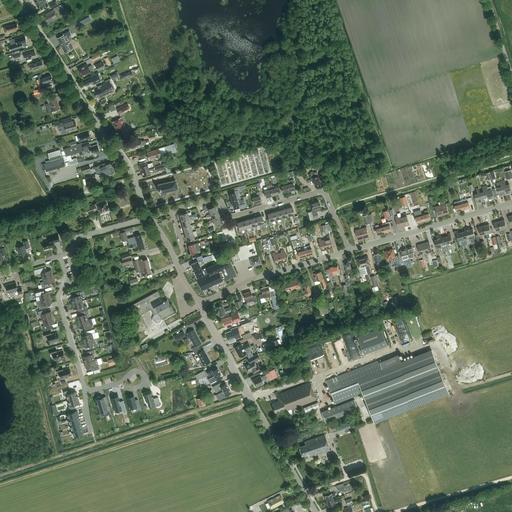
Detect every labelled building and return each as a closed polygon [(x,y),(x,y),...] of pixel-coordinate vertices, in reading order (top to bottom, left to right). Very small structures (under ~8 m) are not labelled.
[(33,0),(38,8),(40,7),(41,10),(49,6),(45,0),(33,0)] [(61,4),(53,9),(53,10),(45,14),(46,16),(45,17),(47,21),(53,18),(54,19),(57,17),(56,13),(57,13),(64,9),(61,4)] [(77,23),(79,27),(91,20),(89,16),(77,23)] [(18,29),(17,27),(18,26),(17,25),(16,24),(16,23),(8,26),(8,25),(4,27),(5,33),(18,29)] [(57,38),(61,45),(70,41),(69,40),(71,39),(70,36),(72,35),(69,31),(63,34),(64,35),(57,38)] [(14,39),(11,40),(10,40),(11,45),(9,45),(10,51),(23,47),(22,43),(26,41),(24,36),(15,39),(14,39)] [(70,42),(70,41),(61,45),(65,53),(73,48),(70,42)] [(24,50),(20,51),(19,51),(14,52),(12,53),(13,59),(21,56),(20,54),(23,53),(25,58),(28,57),(28,58),(31,57),(31,56),(34,56),(33,54),(35,54),(34,50),(31,50),(31,49),(24,51),(24,50)] [(43,66),(41,61),(29,65),(30,70),(43,66)] [(106,68),(102,61),(95,65),(98,71),(106,68)] [(94,70),(92,66),(89,68),(87,65),(78,69),(82,76),(94,70)] [(121,75),(124,80),(131,77),(130,75),(134,74),(132,72),(131,71),(121,75)] [(92,78),(84,82),(84,83),(85,85),(86,86),(92,83),(92,84),(93,85),(102,81),(98,73),(91,77),(92,78)] [(38,80),(40,86),(43,84),(43,83),(52,81),(51,76),(42,78),(39,79),(38,80)] [(110,81),(100,86),(100,85),(97,87),(98,89),(94,91),(95,92),(93,93),(96,98),(97,97),(98,99),(115,91),(110,81)] [(49,114),(53,113),(52,110),(59,108),(57,100),(63,98),(61,92),(46,96),(48,104),(46,104),(49,114)] [(102,107),(108,104),(105,99),(104,98),(101,100),(101,101),(100,101),(102,107)] [(54,128),(61,126),(61,127),(58,127),(62,133),(69,131),(70,133),(69,131),(77,129),(75,121),(69,122),(68,118),(53,122),(53,124),(53,125),(54,128)] [(128,137),(127,135),(128,135),(127,132),(128,131),(121,118),(112,122),(116,131),(118,130),(120,136),(121,135),(123,139),(128,137)] [(90,138),(88,132),(77,136),(79,141),(90,138)] [(132,144),(130,145),(131,149),(136,147),(137,148),(143,147),(142,145),(146,144),(145,140),(141,141),(141,140),(131,143),(132,144)] [(70,155),(73,154),(84,151),(84,152),(91,150),(92,153),(99,151),(97,145),(90,147),(89,142),(82,144),(82,143),(77,145),(71,146),(65,148),(66,149),(64,149),(64,150),(61,151),(65,162),(68,161),(68,160),(72,159),(70,155)] [(63,158),(60,151),(60,149),(47,153),(50,161),(60,158),(63,158)] [(161,156),(158,149),(147,152),(149,160),(161,156)] [(50,161),(44,163),(46,171),(65,166),(63,158),(60,158),(50,161)] [(141,171),(148,169),(148,168),(153,166),(152,163),(147,164),(147,163),(146,163),(145,161),(139,163),(140,165),(139,165),(141,171)] [(107,169),(112,167),(110,163),(105,165),(105,163),(95,167),(97,173),(102,172),(107,169)] [(114,172),(112,167),(107,169),(102,172),(102,173),(104,172),(107,178),(111,177),(110,174),(114,172)] [(148,169),(141,171),(143,177),(150,174),(150,173),(155,172),(154,168),(149,170),(148,169)] [(297,177),(306,174),(305,169),(296,171),(297,177)] [(320,184),(318,176),(317,172),(313,173),(313,171),(310,172),(311,174),(309,174),(310,180),(313,179),(315,186),(320,184)] [(285,179),(286,182),(287,185),(289,191),(295,189),(293,183),(290,184),(289,181),(288,178),(285,179)] [(502,181),(506,194),(511,193),(509,184),(506,185),(504,180),(502,181)] [(158,188),(158,190),(159,190),(160,192),(159,192),(160,193),(177,189),(175,181),(158,185),(158,188)] [(500,196),(506,194),(502,181),(496,183),(498,188),(500,196)] [(269,184),(272,196),(278,194),(276,188),(273,189),(271,183),(269,184)] [(484,186),(488,200),(494,198),(494,197),(492,189),(488,190),(487,185),(484,186)] [(483,201),(488,200),(484,186),(482,187),(484,192),(480,193),(483,201)] [(483,201),(480,193),(479,188),(476,189),(478,193),(474,194),(477,203),(483,201)] [(242,192),(241,190),(237,191),(235,191),(235,193),(230,194),(231,200),(240,198),(238,193),(242,192)] [(252,198),(254,203),(261,201),(259,196),(261,196),(259,192),(256,193),(257,197),(252,198)] [(405,196),(400,198),(402,206),(408,204),(405,196)] [(465,203),(462,204),(463,209),(470,207),(468,202),(472,200),(472,197),(464,200),(465,203)] [(240,201),(240,198),(231,200),(233,207),(239,206),(239,207),(245,205),(244,200),(240,201)] [(109,206),(108,205),(107,204),(108,203),(107,201),(106,201),(105,200),(95,204),(88,207),(88,205),(85,206),(88,214),(98,210),(99,213),(109,210),(109,209),(110,207),(109,206)] [(313,216),(318,215),(317,212),(321,211),(320,207),(319,201),(311,204),(313,208),(311,209),(313,213),(312,213),(313,216)] [(457,202),(454,202),(455,206),(457,211),(463,209),(462,204),(458,205),(457,202)] [(449,213),(447,205),(446,203),(441,205),(444,215),(449,213)] [(444,215),(441,205),(435,206),(438,217),(444,215)] [(211,215),(218,212),(215,206),(208,209),(208,208),(204,210),(205,212),(209,210),(210,214),(211,215)] [(292,207),(286,209),(288,216),(287,216),(288,221),(290,220),(289,216),(294,214),(292,207)] [(288,216),(286,209),(280,210),(282,218),(281,218),(282,223),(284,222),(283,218),(287,216),(288,216)] [(280,210),(274,212),(276,220),(275,220),(276,224),(278,224),(277,219),(281,218),(282,218),(280,210)] [(422,215),(424,221),(431,219),(429,213),(428,210),(425,211),(426,214),(422,215)] [(213,221),(220,218),(218,212),(211,215),(210,214),(206,216),(207,218),(211,216),(213,220),(213,221)] [(276,220),(274,212),(267,214),(270,221),(269,221),(270,226),(272,225),(271,221),(275,220),(276,220)] [(182,221),(189,219),(193,218),(196,217),(196,215),(195,214),(188,216),(187,213),(180,215),(182,221)] [(404,216),(401,217),(404,227),(410,225),(406,213),(404,214),(404,216)] [(424,221),(422,215),(419,216),(418,213),(415,214),(416,217),(417,223),(424,221)] [(258,229),(259,229),(260,229),(259,225),(264,223),(262,216),(256,217),(258,225),(256,225),(258,229)] [(399,228),(404,227),(401,217),(398,217),(398,216),(395,217),(399,228)] [(252,227),(250,227),(252,231),(254,231),(253,226),(256,225),(258,225),(256,217),(249,219),(252,227)] [(213,221),(213,220),(209,221),(210,223),(214,222),(216,227),(223,224),(220,218),(213,221)] [(182,221),(183,228),(191,226),(189,219),(182,221)] [(249,219),(243,221),(245,228),(244,229),(246,233),(248,232),(247,228),(250,227),(252,227),(249,219)] [(245,228),(243,221),(237,223),(239,230),(238,230),(239,235),(242,234),(240,230),(244,229),(245,228)] [(321,226),(323,232),(332,230),(329,221),(325,222),(325,225),(321,226)] [(503,234),(499,221),(494,223),(496,231),(499,230),(500,234),(503,234)] [(383,227),(385,232),(391,230),(390,225),(389,222),(386,223),(387,226),(383,227)] [(385,232),(383,227),(379,228),(379,225),(376,226),(377,229),(376,229),(378,234),(385,232)] [(183,228),(185,234),(192,232),(191,226),(183,228)] [(487,238),(484,226),(478,227),(481,236),(484,235),(485,239),(487,238)] [(366,227),(361,229),(364,239),(369,237),(366,227)] [(467,229),(470,238),(471,243),(480,241),(478,234),(475,235),(473,229),(470,230),(469,228),(467,229)] [(361,229),(355,230),(358,240),(364,239),(361,229)] [(463,246),(466,245),(462,232),(459,233),(458,231),(456,232),(459,242),(462,241),(463,246)] [(194,238),(192,232),(185,234),(187,241),(194,238)] [(48,241),(42,242),(45,251),(55,248),(54,243),(59,241),(57,234),(47,237),(48,241)] [(135,236),(136,239),(131,240),(131,241),(128,242),(129,245),(142,241),(141,234),(135,236)] [(331,248),(329,240),(328,236),(325,237),(325,239),(323,240),(326,250),(331,248)] [(449,250),(445,237),(442,238),(442,236),(439,237),(442,247),(445,246),(447,250),(449,250)] [(275,242),(274,241),(272,242),(271,237),(269,237),(269,239),(263,241),(264,244),(263,244),(264,247),(266,247),(267,249),(271,248),(270,246),(275,244),(275,242)] [(326,250),(323,240),(321,240),(320,238),(317,239),(318,243),(320,251),(326,250)] [(214,240),(208,242),(211,251),(217,250),(214,240)] [(23,242),(24,245),(16,247),(19,257),(27,255),(25,248),(30,247),(28,241),(23,242)] [(142,241),(129,245),(130,248),(134,247),(134,248),(137,247),(137,246),(138,245),(139,249),(144,248),(142,241)] [(424,243),(427,253),(431,252),(432,256),(435,255),(433,251),(432,251),(429,242),(424,243)] [(196,252),(200,251),(198,243),(194,244),(188,245),(191,254),(196,252)] [(428,256),(427,253),(424,243),(417,245),(420,255),(425,254),(426,257),(428,256)] [(304,250),(306,256),(313,254),(311,248),(310,245),(307,246),(308,249),(304,250)] [(412,247),(407,248),(410,258),(414,257),(415,260),(417,260),(416,256),(415,256),(412,247)] [(306,256),(304,250),(301,251),(300,248),(297,249),(298,252),(299,258),(306,256)] [(407,248),(400,250),(403,260),(404,264),(408,263),(409,264),(411,263),(411,261),(410,258),(407,248)] [(281,252),(278,253),(281,263),(287,261),(283,249),(280,250),(281,252)] [(402,265),(401,262),(399,255),(395,256),(393,249),(385,251),(387,259),(390,258),(391,263),(391,264),(392,264),(393,267),(397,265),(398,266),(402,265)] [(275,265),(281,263),(278,253),(275,254),(275,252),(272,253),(275,265)] [(376,266),(380,265),(382,271),(385,270),(383,264),(381,254),(379,255),(379,253),(374,254),(375,256),(373,256),(376,266)] [(259,257),(251,260),(252,266),(261,264),(259,257)] [(198,261),(191,264),(198,280),(199,283),(200,286),(201,287),(202,289),(204,288),(209,286),(213,284),(219,281),(222,280),(223,279),(224,281),(237,275),(229,258),(226,259),(226,260),(225,260),(225,259),(220,262),(213,265),(212,266),(206,269),(204,269),(207,275),(204,276),(198,261)] [(361,276),(365,275),(367,281),(370,280),(368,274),(363,258),(357,260),(361,276)] [(136,269),(149,266),(147,259),(142,260),(142,259),(133,261),(136,269)] [(346,273),(350,272),(352,276),(355,275),(351,261),(344,263),(346,270),(345,270),(346,273)] [(332,267),(336,280),(338,286),(340,285),(337,274),(340,273),(340,272),(340,271),(340,270),(339,269),(338,265),(332,267)] [(149,266),(136,269),(136,272),(140,271),(142,276),(146,275),(146,274),(151,272),(149,266)] [(43,278),(53,275),(51,270),(46,271),(45,271),(44,267),(34,270),(35,275),(41,273),(43,278)] [(336,280),(332,267),(327,268),(328,273),(327,273),(328,275),(329,275),(329,276),(332,275),(334,281),(336,280)] [(311,274),(313,278),(314,282),(320,280),(323,289),(327,288),(324,279),(323,279),(321,271),(315,273),(315,274),(314,274),(314,273),(311,274)] [(53,275),(43,278),(44,282),(40,283),(42,288),(49,286),(49,283),(54,281),(53,275)] [(301,288),(298,279),(293,280),(293,281),(290,282),(291,283),(285,285),(286,291),(291,289),(291,290),(296,289),(296,290),(301,288)] [(21,287),(17,288),(15,282),(6,285),(8,294),(18,291),(19,295),(23,293),(21,287)] [(313,296),(309,284),(304,286),(306,291),(304,291),(306,298),(313,296)] [(275,296),(273,291),(270,292),(268,286),(261,288),(262,294),(259,295),(260,299),(270,296),(274,309),(278,308),(275,296)] [(38,301),(40,300),(50,297),(48,292),(43,293),(42,293),(42,290),(35,292),(38,301)] [(70,298),(72,304),(82,301),(81,297),(83,297),(82,291),(75,293),(76,296),(70,298)] [(160,291),(134,303),(139,315),(153,310),(158,322),(163,320),(160,311),(173,305),(170,298),(155,304),(153,300),(162,296),(160,291)] [(253,300),(254,302),(257,301),(256,296),(252,297),(251,291),(243,294),(245,299),(246,303),(253,300)] [(50,297),(40,300),(42,305),(38,306),(39,310),(47,308),(46,305),(46,304),(52,303),(50,297)] [(84,306),(82,301),(72,304),(74,309),(79,308),(80,308),(81,311),(87,309),(86,306),(84,306)] [(320,316),(328,313),(327,307),(321,309),(320,304),(317,305),(320,316)] [(230,307),(224,309),(222,305),(216,307),(219,316),(226,314),(225,313),(231,311),(230,307)] [(241,321),(239,317),(247,314),(245,309),(238,312),(237,311),(229,313),(230,317),(222,320),(223,325),(225,324),(226,325),(233,323),(232,322),(233,322),(233,323),(241,321)] [(43,320),(53,317),(51,311),(46,313),(45,313),(44,310),(38,312),(39,315),(41,314),(43,320)] [(78,323),(88,320),(86,314),(88,314),(87,310),(81,312),(82,315),(81,316),(76,317),(78,323)] [(410,334),(403,314),(394,317),(402,337),(410,334)] [(407,318),(410,325),(419,322),(416,315),(407,318)] [(53,317),(43,320),(44,325),(42,326),(43,329),(49,328),(49,325),(49,324),(54,323),(53,317)] [(92,319),(88,320),(78,323),(79,328),(85,327),(86,327),(86,330),(93,328),(92,325),(93,324),(92,319)] [(241,337),(240,334),(239,331),(237,327),(231,330),(231,331),(225,333),(229,343),(236,341),(235,339),(241,337)] [(382,328),(358,337),(364,354),(388,345),(382,328)] [(87,335),(82,336),(84,342),(93,339),(97,338),(94,329),(87,331),(88,334),(87,335)] [(193,352),(200,348),(198,345),(201,343),(194,329),(187,333),(195,347),(192,348),(193,352)] [(391,330),(394,344),(398,343),(399,346),(403,345),(401,339),(399,339),(399,336),(395,337),(394,329),(391,330)] [(45,336),(47,336),(50,344),(60,341),(57,332),(51,334),(50,330),(44,332),(45,336)] [(186,336),(183,331),(174,336),(176,341),(186,336)] [(93,339),(84,342),(84,345),(85,348),(90,346),(91,346),(92,349),(98,347),(97,344),(95,345),(93,339)] [(261,350),(262,352),(270,349),(269,348),(281,344),(279,339),(274,341),(273,339),(268,340),(268,343),(266,344),(267,348),(261,350)] [(240,357),(246,354),(251,351),(249,347),(250,346),(248,342),(242,346),(241,344),(234,348),(240,357)] [(310,352),(322,348),(320,343),(308,347),(310,352)] [(50,354),(53,353),(55,362),(65,359),(62,350),(57,352),(55,348),(49,350),(50,354)] [(202,351),(200,348),(193,352),(195,355),(197,354),(200,360),(198,361),(202,367),(203,366),(203,367),(203,366),(204,366),(210,362),(204,350),(202,351)] [(84,363),(94,360),(93,354),(95,353),(94,350),(88,352),(88,355),(83,357),(84,363)] [(153,350),(147,352),(150,359),(156,357),(153,350)] [(382,370),(379,360),(326,381),(335,404),(363,393),(374,422),(449,393),(432,350),(382,370)] [(250,362),(244,366),(248,372),(252,370),(254,374),(261,370),(258,365),(257,366),(254,361),(260,358),(257,354),(247,359),(247,360),(248,359),(250,362)] [(97,359),(94,360),(84,363),(86,368),(91,367),(92,367),(93,371),(100,369),(97,359)] [(62,366),(55,368),(57,372),(59,371),(61,380),(72,377),(69,368),(63,370),(62,366)] [(274,369),(266,373),(270,380),(278,376),(274,369)] [(220,373),(214,376),(215,378),(213,379),(215,383),(217,381),(217,380),(222,377),(220,373)] [(268,378),(266,375),(261,377),(260,376),(252,380),(256,387),(264,383),(263,381),(268,378)] [(222,389),(223,392),(228,388),(226,384),(223,385),(222,382),(213,387),(216,393),(222,389)] [(286,408),(287,410),(287,412),(291,410),(316,400),(310,382),(276,395),(278,401),(271,403),(275,413),(286,408)] [(223,392),(216,395),(219,400),(224,397),(224,398),(226,397),(226,396),(231,393),(228,388),(223,392)] [(70,390),(63,392),(64,395),(66,395),(68,400),(78,397),(76,391),(71,393),(70,390)] [(151,392),(143,394),(145,398),(146,398),(149,405),(154,404),(155,407),(160,405),(158,397),(153,398),(154,398),(153,397),(153,398),(153,396),(152,396),(151,392)] [(134,395),(127,397),(130,409),(137,407),(137,408),(140,407),(138,400),(136,401),(134,395)] [(118,396),(111,398),(115,412),(116,412),(122,410),(124,409),(122,410),(122,407),(123,407),(122,407),(118,396)] [(78,397),(68,400),(70,406),(68,406),(69,410),(76,408),(75,405),(79,403),(78,397)] [(101,397),(95,399),(96,403),(96,404),(97,404),(98,408),(100,413),(102,413),(104,412),(105,415),(109,414),(110,414),(107,402),(105,403),(103,397),(101,397)] [(204,397),(197,399),(199,406),(206,405),(204,397)] [(354,399),(321,412),(325,422),(358,409),(354,399)] [(317,402),(304,407),(305,412),(319,407),(319,406),(317,402)] [(77,411),(67,413),(69,419),(78,416),(77,411)] [(78,416),(69,419),(70,425),(80,422),(78,416)] [(335,425),(338,432),(352,426),(349,420),(335,425)] [(80,422),(70,425),(72,431),(82,428),(80,422)] [(82,428),(72,431),(74,437),(83,434),(82,428)] [(330,451),(327,441),(325,435),(321,436),(304,442),(305,445),(299,447),(302,456),(308,454),(309,456),(314,454),(315,455),(330,451)] [(343,483),(337,485),(339,492),(342,491),(343,493),(349,491),(347,485),(344,486),(343,483)] [(326,501),(333,499),(332,497),(336,496),(335,493),(331,494),(325,496),(326,501)] [(280,495),(270,500),(268,501),(269,504),(271,509),(284,502),(280,495)]
